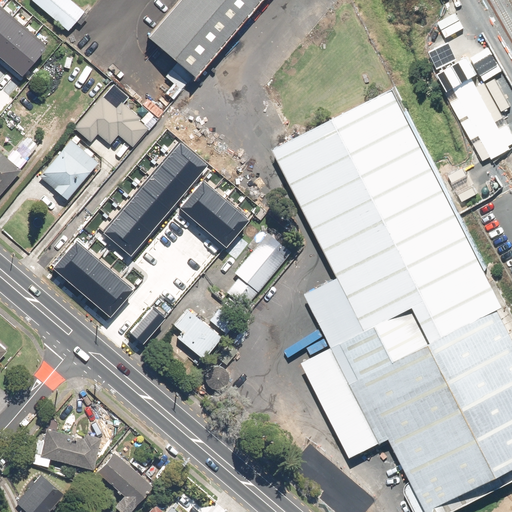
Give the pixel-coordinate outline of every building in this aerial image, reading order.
[(0,0),(0,50),(21,68),(46,39),(0,0)] [(70,0),(33,0),(70,29),(84,11),(70,0)] [(156,0),(138,22),(188,64),(241,0),(156,0)] [(419,511),(443,511),(511,477),(511,311),(395,85),(275,146),(341,272),(306,290),(419,511)] [(75,126),(89,137),(97,128),(111,140),(118,131),(131,143),(147,124),(139,117),(140,115),(120,99),(115,104),(102,94),(75,126)] [(71,139),(41,175),(69,199),(99,163),(71,139)] [(179,142),(104,232),(132,254),(207,165),(179,142)] [(0,192),(0,193),(21,168),(0,150),(0,192)] [(203,181),(180,209),(227,248),(251,220),(203,181)] [(243,275),(231,290),(250,306),(295,248),(269,228),(236,270),(243,275)] [(78,242),(55,269),(110,317),(134,290),(78,242)] [(178,262),(171,269),(187,283),(194,275),(178,262)] [(185,329),(179,336),(204,356),(224,333),(188,303),(174,320),(185,329)] [(152,307),(131,332),(144,343),(165,319),(152,307)] [(253,328),(245,321),(232,336),(240,343),(253,328)] [(239,349),(231,342),(218,357),(226,364),(239,349)] [(208,383),(210,386),(214,387),(218,387),(221,386),(224,384),(227,381),(228,378),(228,374),(226,371),(224,368),(221,366),(217,365),(214,365),(210,367),(208,369),(206,373),(205,376),(206,380),(208,383)] [(47,427),(41,455),(93,465),(99,438),(47,427)] [(335,466),(311,446),(292,468),(317,489),(335,466)] [(130,511),(154,483),(115,451),(99,470),(125,492),(115,504),(124,511),(130,511)] [(362,511),(373,500),(338,471),(310,505),(318,511),(362,511)] [(16,500),(30,511),(44,511),(63,492),(40,472),(16,500)]
